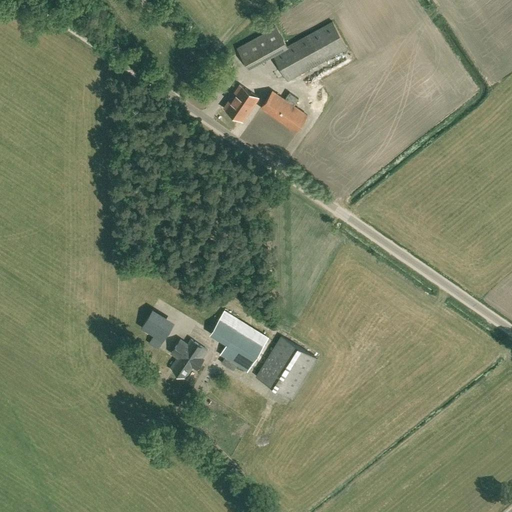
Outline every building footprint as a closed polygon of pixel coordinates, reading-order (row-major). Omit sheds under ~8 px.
[(346,48),(332,21),(287,46),(276,27),(237,49),(248,68),(273,55),(287,80),(346,48)] [(257,97),(240,85),(224,107),(242,119),(257,97)] [(289,92),(284,99),(272,90),(261,106),(296,131),(307,115),(293,105),(298,98),(289,92)] [(254,359),(267,338),(224,311),(218,320),(235,330),(225,346),(220,354),(225,357),(221,362),(233,370),(237,364),(292,398),(317,358),(281,336),(263,364),(254,359)] [(158,349),(169,330),(147,317),(141,328),(153,335),(148,343),(158,349)] [(171,352),(177,356),(170,367),(185,376),(192,365),(196,368),(203,358),(202,357),(207,350),(190,338),(187,344),(180,339),(171,352)]
